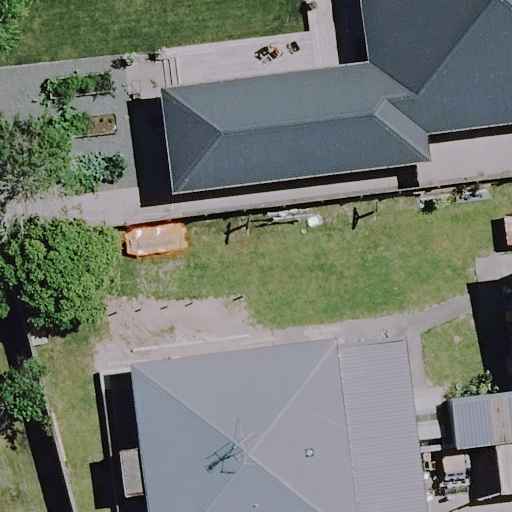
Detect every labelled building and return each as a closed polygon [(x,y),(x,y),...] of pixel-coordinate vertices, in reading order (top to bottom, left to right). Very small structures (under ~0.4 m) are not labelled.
[(54,0),(0,0),(0,57),(61,49),(54,0)] [(457,142),(437,0),(364,0),(377,93),(190,117),(205,225),(410,197),(403,149),(457,142)] [(511,0),(437,0),(457,142),(511,134),(511,0)] [(422,511),(402,335),(129,366),(145,511),(422,511)] [(511,391),(457,398),(462,444),(511,438),(511,391)]
